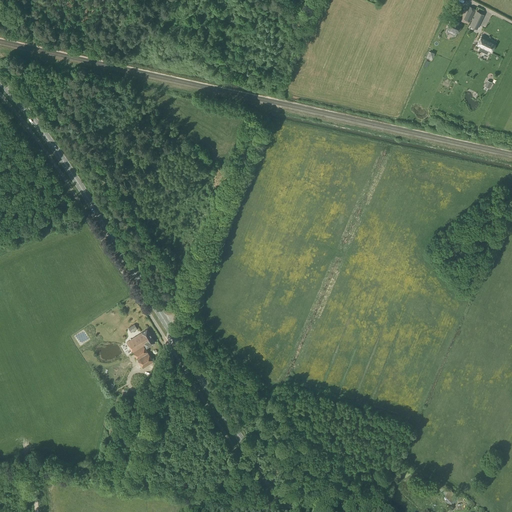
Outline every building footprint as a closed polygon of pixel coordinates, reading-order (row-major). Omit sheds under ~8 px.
[(473,14),(468,11),(464,19),(469,22),(473,14)] [(484,15),(477,11),(470,26),(472,27),(474,23),(478,26),(484,15)] [(461,25),(450,20),(447,28),(457,33),(461,25)] [(483,52),(484,50),(490,53),(495,42),(482,36),(477,46),(480,47),(479,50),(483,52)] [(137,328),(134,324),(128,328),(131,333),(137,328)] [(147,348),(155,343),(147,329),(127,342),(143,368),(153,362),(143,346),(145,345),(147,348)] [(452,503),(458,497),(450,489),(444,496),(452,503)]
